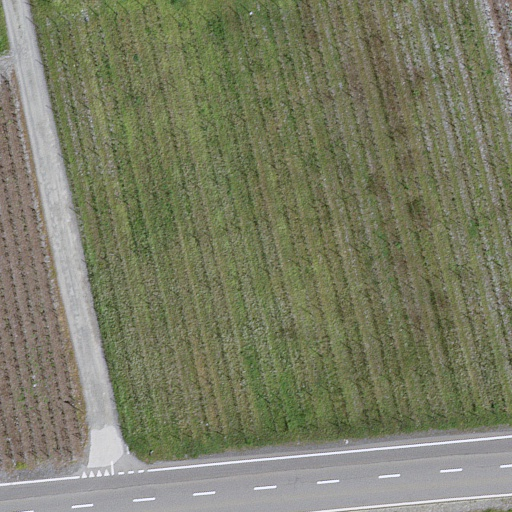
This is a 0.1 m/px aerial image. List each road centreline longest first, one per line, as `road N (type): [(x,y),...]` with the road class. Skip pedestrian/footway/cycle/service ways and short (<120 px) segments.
road 1 (unclassified): [(114,500),(11,0)]
road 2 (secondary): [(114,500),(511,464)]
